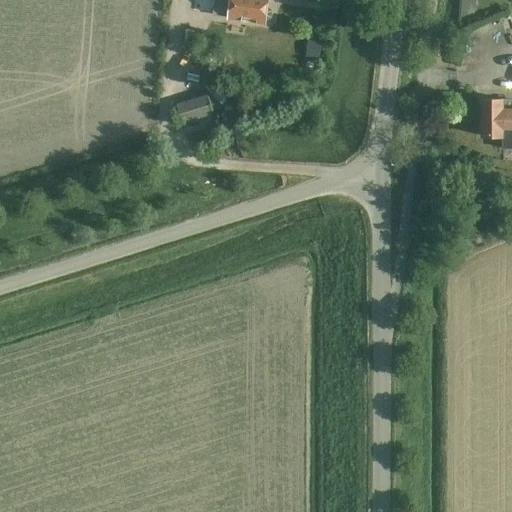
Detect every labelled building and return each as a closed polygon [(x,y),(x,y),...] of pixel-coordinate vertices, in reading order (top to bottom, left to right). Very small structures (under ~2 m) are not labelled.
[(216,0),(216,8),(229,10),(228,17),(265,22),(266,20),(270,17),(271,10),(268,5),(268,0),(216,0)] [(188,31),(188,46),(200,47),(201,32),(188,31)] [(308,39),(306,57),(319,58),(321,41),(308,39)] [(181,121),(212,112),(206,92),(175,101),(181,121)] [(511,108),(503,108),(503,99),(482,99),(482,136),(502,136),(503,148),(511,147),(511,108)]
